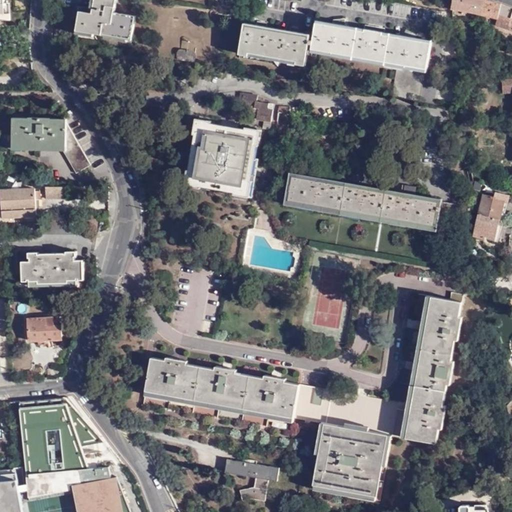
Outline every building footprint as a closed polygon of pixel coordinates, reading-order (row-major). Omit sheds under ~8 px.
[(115,10),(116,0),(94,0),(92,12),(91,19),(79,17),(77,29),(102,34),(103,31),(132,36),(136,14),(115,10)] [(475,0),(453,0),(454,8),(473,12),(475,0)] [(495,1),(490,0),(475,0),(473,12),(484,15),(492,16),(495,1)] [(495,1),(492,16),(497,18),(495,24),(511,29),(511,18),(511,14),(511,6),(503,3),(495,1)] [(398,66),(392,97),(419,102),(424,70),(427,71),(432,41),(416,38),(417,32),(411,29),(406,27),(402,36),(383,33),(384,30),(382,30),(383,27),(375,26),(368,25),(368,27),(366,27),(365,30),(346,27),(345,17),(339,18),(333,18),(332,25),(317,22),(312,51),(398,66)] [(267,27),(268,22),(262,21),(257,20),(256,25),(245,24),(239,54),(305,65),(311,34),(299,32),(300,27),(295,26),(290,26),(289,31),(267,27)] [(511,77),(501,78),(502,92),(511,91),(511,77)] [(271,125),(274,108),(256,105),(257,100),(244,98),(244,101),(240,98),(238,107),(241,109),(248,111),(247,117),(258,118),(257,123),(265,124),(264,127),(269,128),(270,124),(271,125)] [(65,118),(14,116),(13,145),(31,145),(31,148),(63,149),(77,173),(91,165),(65,118)] [(264,177),(266,169),(257,167),(258,160),(252,159),(255,144),(253,144),(254,135),(226,130),(202,126),(201,134),(199,134),(196,149),(190,148),(184,187),(227,194),(227,192),(234,194),(234,195),(252,198),(256,176),(264,177)] [(60,160),(66,175),(74,172),(68,157),(60,160)] [(385,166),(379,159),(376,161),(378,163),(376,165),(380,169),(385,166)] [(459,228),(467,205),(416,196),(417,187),(404,184),(403,188),(402,194),(373,189),(375,179),(362,177),(361,181),(360,187),(330,181),(332,172),(321,170),(320,174),(319,179),(294,175),(289,200),(436,226),(432,252),(462,258),(459,228)] [(36,186),(1,189),(0,191),(0,202),(3,202),(5,217),(27,216),(28,217),(34,217),(36,216),(37,215),(36,198),(41,198),(41,189),(36,189),(36,186)] [(46,186),(46,202),(62,201),(62,186),(46,186)] [(496,195),(495,196),(483,194),(473,234),(486,237),(486,239),(496,241),(506,198),(496,195)] [(77,259),(76,251),(66,251),(66,253),(38,254),(38,251),(28,251),(28,260),(21,260),(22,281),(37,281),(38,284),(68,284),(67,281),(83,281),(83,259),(77,259)] [(450,301),(428,297),(424,323),(416,365),(408,408),(403,438),(434,444),(437,429),(441,430),(444,412),(441,411),(446,386),(449,386),(454,363),(451,362),(454,342),(459,343),(463,317),(460,316),(464,294),(451,292),(450,301)] [(48,326),(47,318),(29,319),(30,340),(38,339),(39,344),(49,343),(49,347),(53,347),(53,339),(64,338),(63,325),(48,326)] [(0,371),(11,370),(10,356),(0,356),(0,371)] [(299,383),(286,381),(287,377),(275,375),(265,373),(264,376),(238,371),(238,368),(228,367),(216,365),(216,368),(188,363),(188,360),(177,358),(167,356),(166,359),(152,357),(143,403),(162,406),(162,409),(175,412),(175,409),(211,415),(211,418),(223,420),(224,417),(262,424),(261,427),(272,429),(273,426),(291,429),(299,383)] [(48,367),(47,378),(60,376),(66,370),(48,367)] [(298,417),(327,421),(329,404),(341,406),(343,390),(302,385),(298,417)] [(83,452),(64,399),(18,403),(26,484),(19,485),(20,493),(27,492),(27,500),(77,492),(75,483),(83,481),(81,467),(88,467),(83,452)] [(83,452),(107,449),(64,399),(83,452)] [(344,423),(343,426),(320,422),(314,455),(317,455),(311,486),(313,487),(312,492),(375,503),(382,467),(386,468),(392,435),(368,431),(369,427),(354,425),(344,423)] [(211,445),(196,450),(200,460),(223,451),(216,433),(208,437),(211,445)] [(277,480),(280,467),(256,463),(257,460),(240,457),(240,460),(227,458),(225,471),(257,477),(255,485),(241,489),(243,499),(254,497),(265,500),(269,479),(277,480)] [(132,511),(118,475),(112,476),(110,464),(88,467),(81,467),(83,481),(75,483),(77,492),(80,511),(132,511)] [(19,485),(17,476),(0,478),(0,511),(23,511),(20,493),(19,485)] [(476,511),(476,506),(471,506),(469,503),(463,504),(460,507),(460,511),(476,511)]
